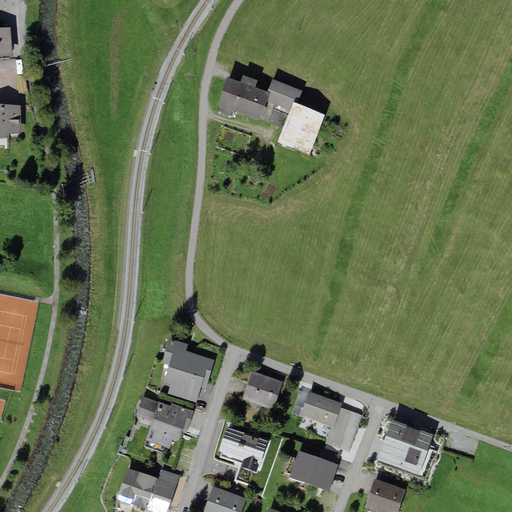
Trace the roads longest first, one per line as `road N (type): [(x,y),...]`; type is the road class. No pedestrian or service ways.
road 1 (residential): [(234,351),(193,313),(189,288),(204,95),(212,58),(242,0)]
road 2 (residential): [(186,511),(234,351)]
road 3 (residential): [(234,351),(382,405)]
